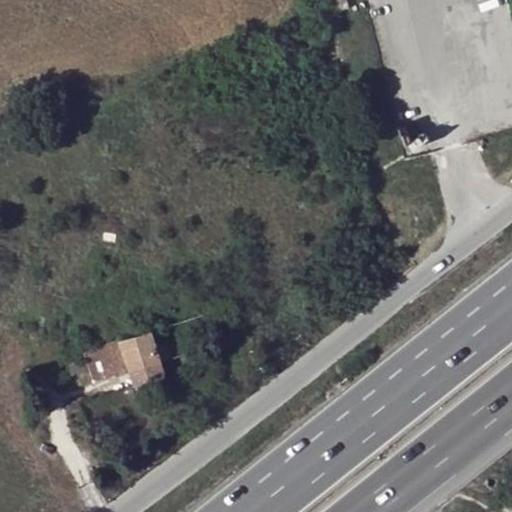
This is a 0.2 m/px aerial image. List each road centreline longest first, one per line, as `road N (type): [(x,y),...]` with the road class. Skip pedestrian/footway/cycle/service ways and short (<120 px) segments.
road 1 (tertiary): [(511,207),(110,511)]
road 2 (motorway): [(511,307),(257,511)]
road 3 (motorway): [(367,511),(511,396)]
